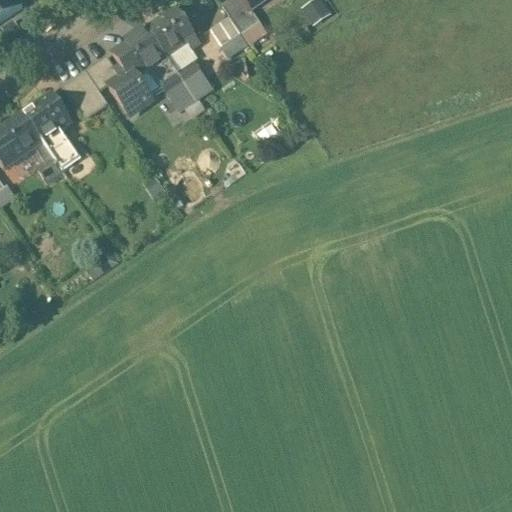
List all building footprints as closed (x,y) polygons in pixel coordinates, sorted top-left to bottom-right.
[(0,0),(0,24),(22,9),(15,0),(0,0)] [(236,0),(233,0),(221,8),(241,37),(258,26),(248,13),(246,14),(236,0)] [(236,0),(246,14),(248,13),(266,0),(236,0)] [(313,27),(332,19),(325,0),(305,8),(313,27)] [(176,12),(146,32),(166,60),(186,46),(191,52),(191,53),(199,47),(176,12)] [(226,22),(208,35),(221,52),(239,39),(226,22)] [(146,32),(111,56),(121,71),(131,85),(136,81),(156,68),(160,73),(154,77),(180,115),(196,105),(186,89),(177,77),(166,60),(146,32)] [(106,60),(85,75),(99,95),(108,89),(121,81),(116,74),(106,60)] [(192,66),(177,77),(186,89),(201,79),(192,66)] [(131,85),(121,71),(116,74),(121,81),(108,89),(129,119),(151,104),(136,81),(131,85)] [(85,75),(60,92),(77,115),(101,98),(99,95),(85,75)] [(48,98),(22,116),(41,144),(67,126),(48,98)] [(22,116),(0,131),(0,143),(14,163),(41,144),(22,116)] [(66,151),(52,161),(61,173),(75,163),(66,151)] [(52,161),(36,173),(45,185),(61,173),(52,161)]
